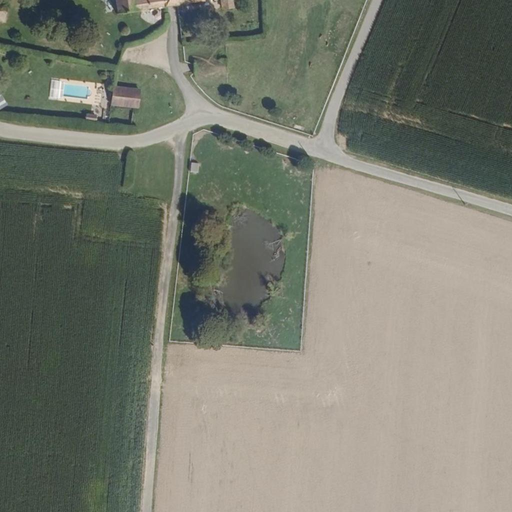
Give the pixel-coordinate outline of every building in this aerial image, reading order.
[(170,0),(112,0),(113,6),(145,3),(149,32),(167,21),(165,0),(170,0)] [(216,0),(218,9),(234,7),(233,0),(216,0)] [(115,108),(144,110),(146,85),(118,81),(115,108)] [(1,90),(0,90),(0,108),(8,105),(1,90)] [(189,162),(187,171),(195,173),(198,164),(189,162)]
